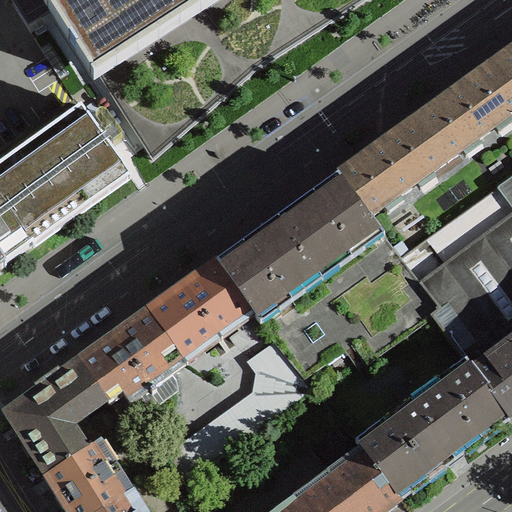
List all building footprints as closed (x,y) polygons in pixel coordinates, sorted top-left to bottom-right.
[(50,0),(21,0),(23,3),(28,0),(29,0),(41,17),(49,12),(48,11),(49,10),(48,8),(47,9),(44,4),(50,0)] [(94,83),(101,78),(223,0),(50,0),(44,4),(47,9),(48,8),(49,10),(48,11),(49,12),(68,43),(69,42),(76,54),(90,76),(91,75),(92,77),(91,78),(94,83)] [(223,0),(101,78),(145,147),(153,160),(257,70),(366,0),(223,0)] [(511,55),(496,67),(511,89),(511,55)] [(511,89),(496,67),(418,123),(447,164),(511,116),(511,89)] [(0,270),(7,266),(6,264),(31,246),(33,249),(132,179),(82,109),(0,167),(0,270)] [(370,219),(447,164),(418,123),(340,179),(369,219),(370,219)] [(278,220),(377,358),(434,318),(432,315),(440,309),(400,258),(370,219),(369,219),(340,179),(338,177),(278,220)] [(510,420),(511,418),(511,178),(400,258),(440,309),(432,315),(434,318),(465,360),(466,361),(510,420)] [(352,344),(367,365),(377,358),(278,220),(217,263),(252,311),(275,344),(305,380),(327,364),(327,365),(328,364),(340,355),(341,355),(341,354),(340,353),(352,344)] [(217,263),(183,287),(218,336),(252,311),(217,263)] [(183,287),(148,312),(183,361),(218,336),(183,287)] [(148,385),(183,361),(148,312),(114,337),(148,385)] [(123,395),(126,400),(148,385),(114,337),(79,362),(107,400),(110,404),(123,395)] [(305,380),(275,344),(252,361),(260,373),(256,395),(170,457),(188,480),(314,390),(305,380)] [(499,428),(510,420),(466,361),(419,395),(420,396),(404,408),(403,407),(356,442),(361,448),(364,452),(401,501),(411,493),(413,495),(447,470),(445,468),(465,453),(467,455),(501,430),(499,428)] [(46,477),(89,449),(73,424),(107,400),(79,362),(6,414),(46,476),(45,476),(46,477)] [(67,510),(68,511),(99,511),(133,490),(117,465),(109,470),(94,447),(89,449),(46,477),(56,493),(55,494),(65,511),(67,510)] [(356,511),(385,511),(401,501),(364,452),(344,467),(347,472),(334,482),(356,511)] [(356,511),(334,482),(333,481),(318,492),(317,489),(286,511),(356,511)] [(146,511),(133,490),(99,511),(146,511)]
